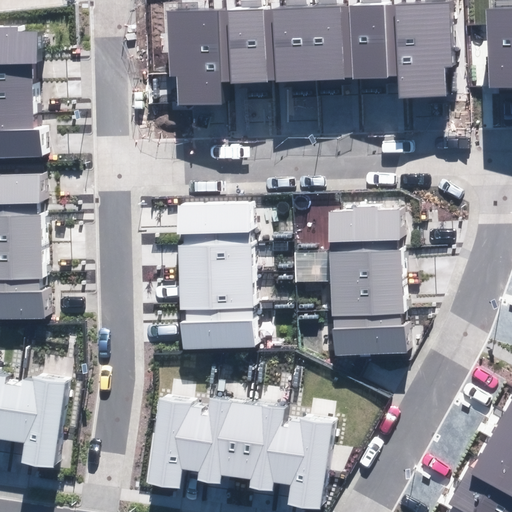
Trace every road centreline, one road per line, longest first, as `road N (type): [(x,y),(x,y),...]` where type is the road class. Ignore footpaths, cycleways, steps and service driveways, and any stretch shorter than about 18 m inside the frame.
road 1 (residential): [(362,511),(480,282),(495,233),(496,145)]
road 2 (residential): [(112,155),(496,145)]
road 3 (residential): [(112,155),(118,366),(98,511)]
road 4 (residential): [(108,0),(112,155)]
